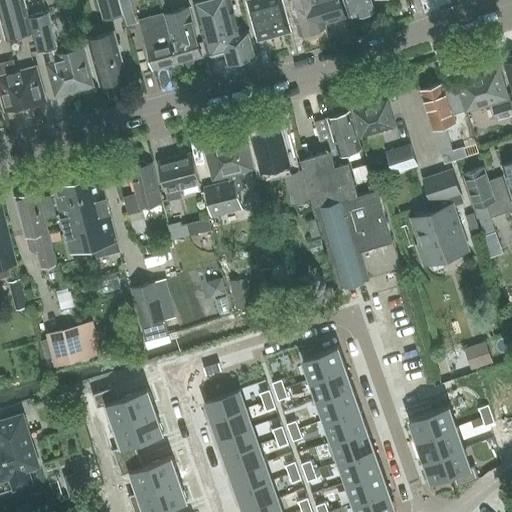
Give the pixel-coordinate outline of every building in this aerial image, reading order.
[(0,0),(0,15),(6,39),(32,32),(23,0),(0,0)] [(98,0),(105,20),(122,15),(117,0),(98,0)] [(240,32),(231,0),(201,0),(194,2),(208,54),(212,53),(213,55),(224,53),(223,50),(225,50),(229,63),(256,55),(249,30),(240,32)] [(247,0),(258,40),(288,33),(279,0),(247,0)] [(326,26),(325,23),(318,0),(289,0),(300,34),(326,26)] [(318,0),(325,23),(346,16),(341,0),(318,0)] [(345,0),(350,15),(357,13),(358,14),(361,13),(363,17),(372,14),(370,10),(374,9),(371,0),(345,0)] [(133,7),(123,10),(127,25),(137,22),(133,7)] [(164,14),(177,63),(181,62),(185,66),(193,64),(194,58),(202,56),(188,8),(164,14)] [(43,13),(31,16),(40,50),(59,45),(50,11),(43,13)] [(144,34),(153,69),(177,63),(164,14),(153,17),(144,34)] [(336,29),(327,31),(330,40),(339,37),(336,29)] [(99,84),(127,77),(114,30),(86,37),(99,84)] [(76,55),(74,49),(64,52),(65,58),(49,63),(58,96),(95,86),(85,53),(76,55)] [(15,60),(6,62),(0,63),(0,85),(6,110),(25,104),(26,108),(37,105),(36,101),(46,99),(38,65),(17,71),(15,60)] [(511,112),(511,107),(499,65),(456,79),(466,111),(492,103),(496,117),(511,112)] [(443,82),(422,89),(435,132),(443,157),(454,153),(453,150),(445,124),(455,121),(443,82)] [(361,137),(396,126),(388,99),(353,110),(361,137)] [(328,117),(315,121),(322,143),(329,141),(332,149),(337,148),(339,155),(361,149),(350,111),(328,117)] [(262,171),(290,164),(281,128),(253,136),(262,171)] [(254,169),(245,136),(204,146),(213,179),(232,174),(233,179),(205,187),(212,216),(244,208),(237,182),(242,181),(240,173),(254,169)] [(394,173),(418,165),(411,144),(387,151),(394,173)] [(454,153),(443,157),(445,163),(467,156),(464,146),(453,150),(454,153)] [(336,165),(332,149),(302,158),(340,284),(401,266),(378,187),(358,193),(349,161),(336,165)] [(191,153),(159,161),(169,200),(182,196),(180,189),(200,183),(191,153)] [(147,164),(144,161),(136,163),(135,167),(130,169),(137,193),(125,196),(130,214),(142,211),(143,211),(141,206),(162,201),(152,163),(147,164)] [(511,161),(502,165),(511,194),(511,161)] [(372,180),(367,164),(353,168),(358,184),(372,180)] [(488,179),(484,167),(464,174),(484,232),(493,229),(496,228),(491,215),(511,207),(511,206),(502,175),(488,179)] [(294,203),(310,199),(303,169),(286,174),(294,203)] [(424,264),(469,249),(454,205),(463,202),(452,169),(425,179),(432,199),(424,202),(428,212),(412,217),(421,243),(418,245),(424,264)] [(100,174),(77,180),(94,246),(97,256),(120,250),(100,174)] [(71,252),(94,246),(77,180),(54,186),(71,252)] [(42,267),(56,263),(51,243),(49,234),(38,191),(16,197),(29,247),(33,251),(38,250),(42,267)] [(1,200),(0,199),(0,277),(11,275),(9,263),(16,262),(1,200)] [(130,214),(129,214),(134,234),(147,230),(142,211),(130,214)] [(181,222),(169,225),(173,238),(185,235),(181,222)] [(484,232),(481,233),(485,244),(489,256),(500,252),(498,244),(493,229),(484,232)] [(59,232),(49,234),(51,243),(61,240),(59,232)] [(245,275),(230,279),(237,307),(252,303),(245,275)] [(169,333),(166,318),(176,315),(167,276),(130,285),(140,325),(142,325),(146,340),(169,333)] [(222,278),(206,282),(210,295),(225,291),(222,278)] [(102,352),(93,319),(46,331),(48,336),(40,338),(45,360),(53,358),(55,364),(102,352)] [(338,345),(304,357),(311,378),(346,366),(338,345)] [(346,366),(311,378),(319,399),(353,386),(346,366)] [(282,378),(273,382),(276,391),(285,387),(282,378)] [(116,386),(93,394),(98,407),(110,402),(117,423),(156,410),(148,387),(120,397),(116,386)] [(353,386),(319,399),(326,419),(360,407),(353,386)] [(285,387),(276,391),(279,399),(288,396),(285,387)] [(240,388),(206,400),(212,419),(247,407),(240,388)] [(270,388),(261,392),(264,400),(273,397),(270,388)] [(431,412),(411,419),(418,440),(457,426),(450,406),(454,405),(450,392),(427,400),(431,412)] [(273,397),(264,400),(267,409),(277,406),(273,397)] [(489,404),(479,407),(482,416),(492,413),(489,404)] [(247,407),(212,419),(219,437),(253,425),(247,407)] [(360,407),(326,419),(333,440),(367,428),(360,407)] [(125,445),(113,449),(117,461),(139,453),(136,442),(164,432),(156,410),(117,423),(125,445)] [(492,414),(483,417),(486,426),(495,423),(492,414)] [(35,485),(30,468),(38,465),(23,415),(0,421),(0,480),(9,478),(13,491),(35,485)] [(297,420),(287,423),(290,432),(300,428),(297,420)] [(253,425),(219,437),(225,455),(259,443),(253,425)] [(283,425),(274,428),(277,437),(286,433),(283,425)] [(457,426),(418,440),(426,460),(464,447),(457,426)] [(300,428),(290,432),(293,441),(303,437),(300,428)] [(367,428),(333,440),(340,460),(375,448),(367,428)] [(286,433),(277,437),(280,446),(289,442),(286,433)] [(259,443),(225,455),(231,473),(266,461),(259,443)] [(464,447),(426,460),(433,482),(453,475),(457,486),(480,478),(475,465),(471,467),(464,447)] [(375,448),(340,460),(348,481),(382,469),(375,448)] [(75,457),(71,459),(76,471),(87,468),(81,451),(73,454),(75,457)] [(139,453),(117,461),(121,473),(133,469),(141,490),(180,476),(172,454),(143,464),(139,453)] [(266,461),(231,473),(238,491),(272,479),(266,461)] [(296,461),(286,464),(290,473),(299,470),(296,461)] [(311,461),(302,464),(305,473),(314,470),(311,461)] [(382,469),(348,481),(355,501),(389,489),(382,469)] [(299,470),(290,473),(293,482),(302,478),(299,470)] [(314,470),(305,473),(308,482),(317,478),(314,470)] [(148,511),(145,511),(160,511),(159,509),(188,499),(180,476),(141,490),(148,511)] [(272,479),(238,491),(244,509),(278,497),(272,479)] [(389,489),(355,501),(358,511),(393,511),(397,511),(389,489)] [(283,511),(278,497),(244,509),(245,511),(283,511)] [(309,497),(299,500),(302,509),(312,506),(309,497)] [(326,502),(316,505),(318,511),(324,511),(329,511),(326,502)]
